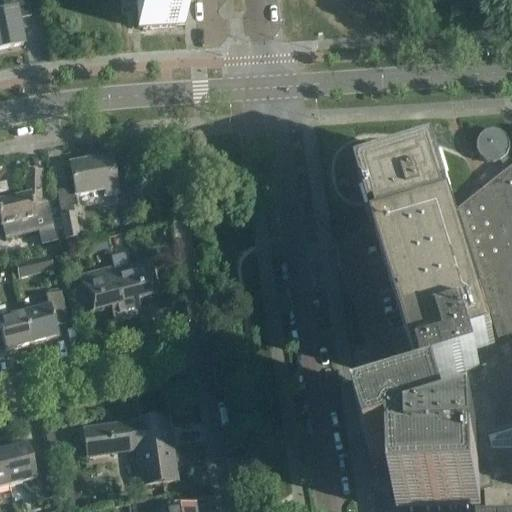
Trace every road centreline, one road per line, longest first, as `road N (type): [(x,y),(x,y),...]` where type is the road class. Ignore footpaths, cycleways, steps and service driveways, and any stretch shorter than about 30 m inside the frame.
road 1 (residential): [(333,511),(267,88)]
road 2 (tertiary): [(0,116),(95,99),(267,88)]
road 3 (tertiary): [(267,88),(511,72)]
road 4 (residential): [(0,404),(171,360),(203,367)]
road 5 (residential): [(228,511),(203,367)]
